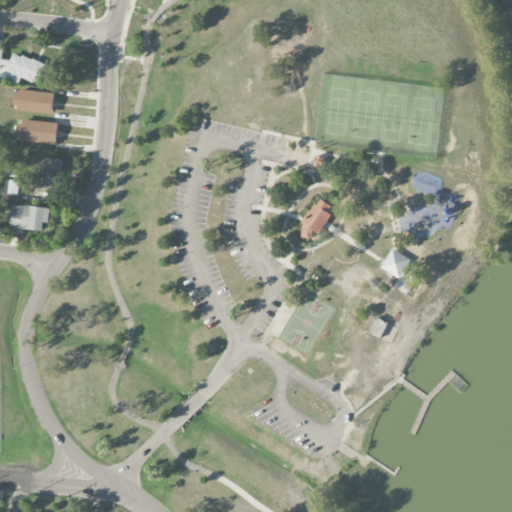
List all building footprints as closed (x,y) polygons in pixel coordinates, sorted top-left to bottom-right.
[(50,67),(26,57),(13,56),(11,61),(3,60),(3,50),(0,49),(0,69),(1,70),(2,67),(12,72),(12,81),(19,84),(22,78),(35,84),(42,84),(50,67)] [(55,94),(16,91),(14,112),(53,115),(55,94)] [(56,145),(58,124),(20,119),(18,141),(56,145)] [(313,154),(321,156),(318,166),(310,164),(313,154)] [(34,191),(61,192),(62,160),(35,159),(34,191)] [(19,182),(4,180),(1,200),(17,201),(19,182)] [(313,237),(302,237),(302,227),(304,224),(302,222),(304,219),(309,211),(310,211),(315,203),(318,205),(321,200),(331,206),(328,211),(332,214),(324,226),(319,234),(314,230),(313,237)] [(10,229),(44,231),(44,224),(50,224),(51,208),(11,206),(10,229)] [(394,278),(377,267),(380,261),(388,249),(392,251),(406,260),(394,278)] [(373,316),(385,322),(377,337),(366,332),(373,316)]
